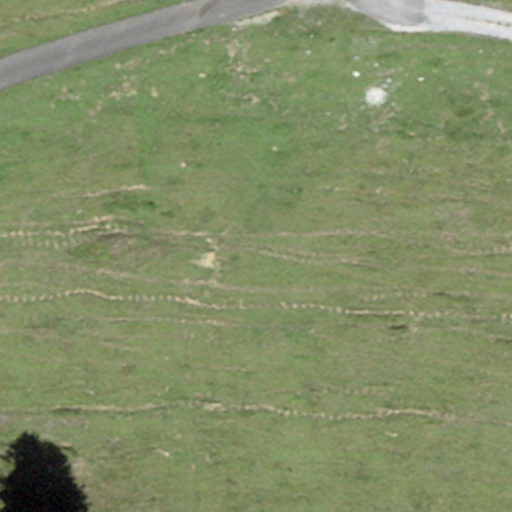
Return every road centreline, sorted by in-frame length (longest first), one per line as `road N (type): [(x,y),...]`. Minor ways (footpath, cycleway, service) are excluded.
road 1 (track): [(0,67),(232,0)]
road 2 (track): [(511,20),(381,0)]
